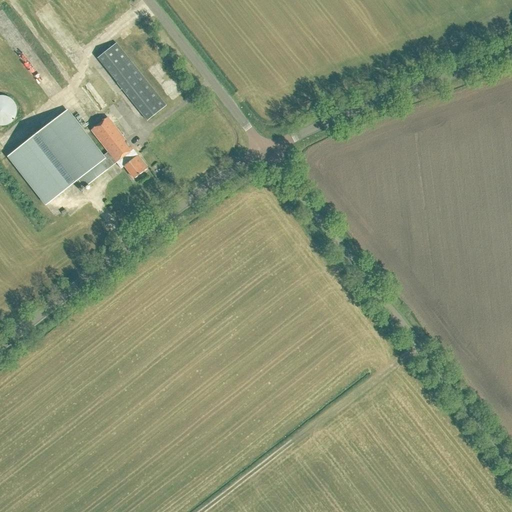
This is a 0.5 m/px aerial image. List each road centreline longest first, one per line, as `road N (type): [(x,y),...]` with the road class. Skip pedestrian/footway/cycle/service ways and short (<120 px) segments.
road 1 (unclassified): [(511,466),(266,151)]
road 2 (tertiary): [(0,348),(266,151)]
road 3 (tertiary): [(266,151),(511,53)]
road 4 (tertiary): [(266,151),(148,0)]
